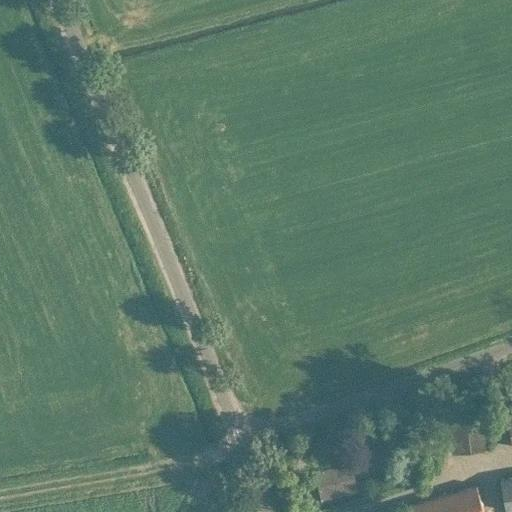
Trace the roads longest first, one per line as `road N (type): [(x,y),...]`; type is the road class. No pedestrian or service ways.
road 1 (unclassified): [(241,445),(54,0)]
road 2 (unclassified): [(241,445),(511,353)]
road 3 (track): [(241,445),(206,461),(0,494)]
